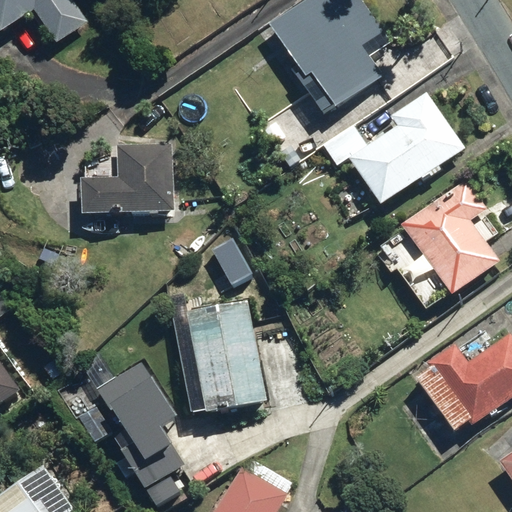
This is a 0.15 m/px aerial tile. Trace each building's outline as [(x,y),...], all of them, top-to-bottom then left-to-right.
[(88,26),(69,0),(0,0),(0,38),(1,41),(33,18),(55,50),(88,26)] [(403,61),(356,0),(309,0),(265,33),(303,85),(310,80),(334,112),(403,61)] [(379,211),(462,154),(426,98),(389,123),(398,135),(349,168),(379,211)] [(369,147),(353,126),(319,152),(336,173),(369,147)] [(173,219),(173,148),(114,150),(114,184),(80,184),(80,219),(173,219)] [(465,191),(380,251),(428,318),(501,266),(485,245),(498,236),(465,191)] [(251,302),(188,312),(206,422),(269,411),(251,302)] [(454,441),(511,401),(511,340),(510,338),(469,367),(458,351),(413,382),(454,441)] [(0,413),(26,394),(0,358),(0,413)] [(178,425),(149,385),(93,424),(142,494),(175,471),(164,457),(173,450),(163,436),(178,425)] [(511,494),(511,459),(495,472),(511,494)] [(284,511),(297,491),(245,460),(215,511),(284,511)] [(73,511),(41,470),(0,502),(0,511),(73,511)]
